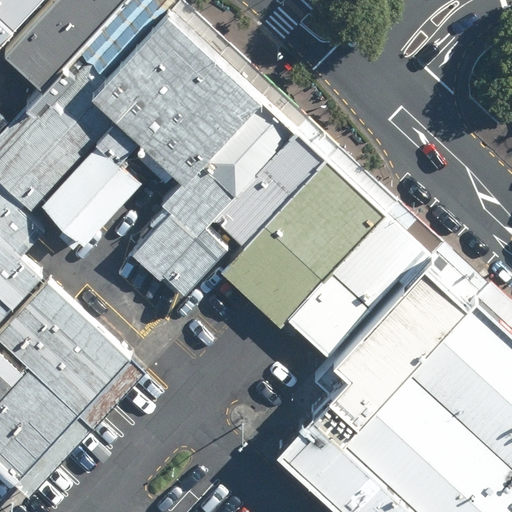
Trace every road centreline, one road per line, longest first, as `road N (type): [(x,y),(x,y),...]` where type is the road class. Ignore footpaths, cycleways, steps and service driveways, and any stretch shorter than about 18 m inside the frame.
road 1 (primary): [(411,124),(511,222)]
road 2 (residential): [(481,0),(398,89)]
road 3 (primary): [(347,80),(257,0)]
